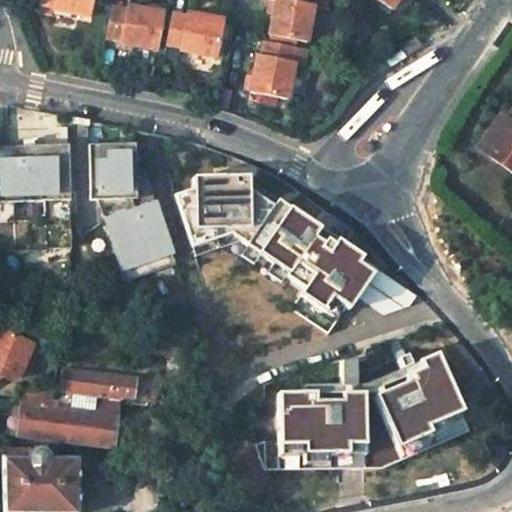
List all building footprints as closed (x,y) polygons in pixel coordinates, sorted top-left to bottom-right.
[(52,12),(88,20),(92,0),(39,0),(38,6),(52,10),(52,12)] [(272,17),(274,0),(266,0),(264,16),(272,17)] [(306,45),(312,7),(302,5),(303,0),(274,0),(272,17),(268,37),(306,45)] [(374,0),(387,10),(394,0),(374,0)] [(164,10),(148,6),(147,12),(163,15),(164,10)] [(147,12),(127,8),(125,12),(110,9),(105,37),(105,38),(105,40),(120,43),(120,45),(156,53),(163,15),(147,12)] [(209,19),(187,14),(186,19),(170,15),(164,45),(165,45),(182,49),(181,51),(218,59),(225,22),(209,19)] [(225,17),(209,14),(209,19),(225,22),(225,17)] [(257,59),(254,79),(251,95),(287,102),(294,66),(303,67),(306,52),(304,50),(295,49),(294,48),(264,42),(262,59),(257,59)] [(248,78),(245,94),(251,95),(254,79),(248,78)] [(511,111),(506,119),(501,116),(478,148),(511,172),(511,111)] [(132,149),(86,150),(87,205),(134,204),(132,149)] [(66,150),(0,151),(0,254),(68,253),(68,238),(75,238),(74,222),(67,222),(66,150)] [(362,258),(338,242),(339,240),(320,227),(318,229),(278,201),(273,207),(249,190),(249,181),(249,177),(193,178),(193,189),(174,196),(191,248),(231,235),(240,242),(247,247),(259,256),(273,265),(286,274),(284,277),(303,290),(298,296),(324,314),(333,301),(340,306),(348,311),(358,297),(373,275),(358,265),(362,258)] [(273,207),(278,201),(249,181),(249,190),(273,207)] [(151,202),(101,219),(123,282),(173,264),(151,202)] [(231,235),(191,248),(194,257),(240,242),(231,235)] [(259,256),(247,247),(240,256),(253,265),(259,256)] [(286,274),(273,265),(266,274),(280,284),(284,277),(286,274)] [(373,275),(358,297),(384,315),(408,307),(416,297),(377,269),(373,275)] [(333,301),(324,314),(331,319),(340,306),(333,301)] [(31,364),(40,343),(8,329),(0,333),(0,367),(3,372),(16,377),(22,377),(28,362),(31,364)] [(368,394),(340,395),(340,402),(315,402),(315,395),(315,394),(303,394),(277,394),(278,469),(382,468),(468,431),(461,413),(462,413),(437,355),(416,363),(419,370),(403,378),(403,379),(405,384),(373,397),(372,393),(368,394)] [(405,357),(396,361),(400,370),(401,371),(410,367),(409,366),(405,357)] [(419,370),(416,363),(409,366),(410,367),(401,371),(400,370),(364,386),(355,387),(354,363),(340,363),(340,387),(303,387),(303,394),(315,394),(315,395),(340,395),(368,394),(372,393),(403,379),(403,378),(419,370)] [(72,411),(54,409),(20,404),(15,436),(112,449),(119,397),(132,399),(135,379),(61,370),(58,391),(75,394),(95,397),(92,414),(72,411)] [(53,393),(22,390),(20,404),(54,409),(55,400),(52,400),(53,393)] [(72,411),(92,414),(95,397),(75,394),(72,411)] [(265,470),(265,441),(255,444),(263,470),(265,470)] [(0,472),(1,472),(1,511),(74,511),(75,459),(51,460),(48,452),(42,448),(34,448),(28,453),(29,448),(3,448),(0,448),(0,472)] [(169,504),(171,476),(156,480),(155,508),(169,504)]
